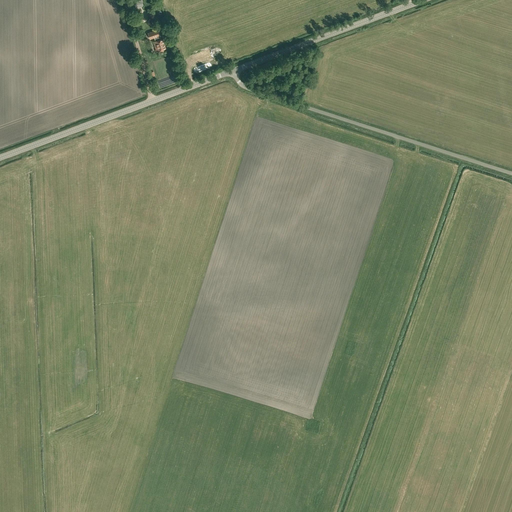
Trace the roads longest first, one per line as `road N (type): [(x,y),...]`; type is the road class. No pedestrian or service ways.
road 1 (unclassified): [(511,173),(246,87),(233,70)]
road 2 (tertiary): [(0,157),(233,70)]
road 3 (tertiary): [(233,70),(423,0)]
